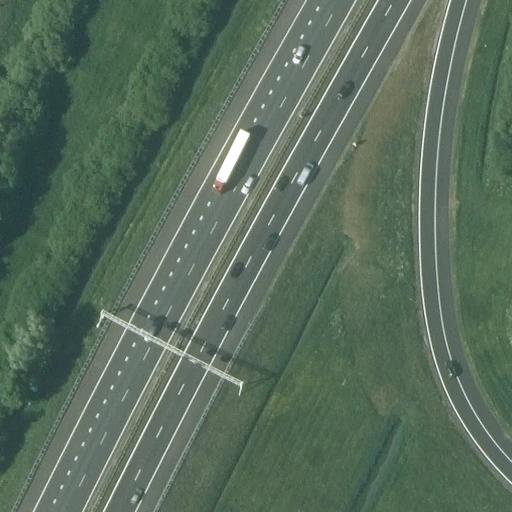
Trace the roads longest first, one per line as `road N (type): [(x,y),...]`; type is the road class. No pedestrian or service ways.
road 1 (motorway): [(120,511),(394,0)]
road 2 (motorway): [(340,0),(151,343),(69,511)]
road 3 (motorway): [(511,473),(453,387),(428,274),(434,120),(459,0)]
